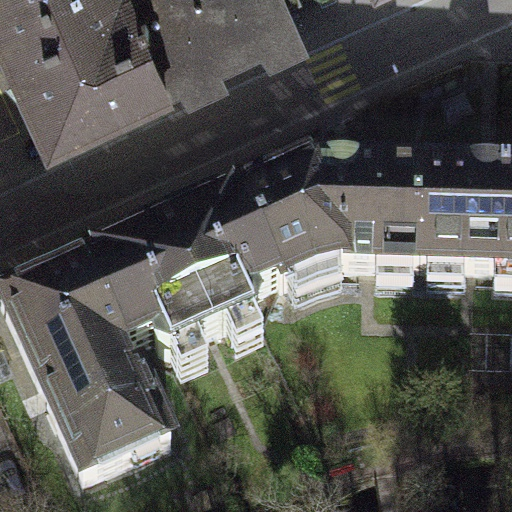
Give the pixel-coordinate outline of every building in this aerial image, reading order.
[(0,0),(0,6),(2,8),(19,45),(10,56),(35,80),(52,118),(165,66),(135,0),(0,0)] [(135,0),(165,66),(291,9),(287,0),(135,0)] [(311,167),(238,199),(278,289),(337,271),(419,272),(422,170),(311,167)] [(511,172),(422,170),(419,272),(511,275),(511,172)] [(95,265),(86,269),(126,357),(152,345),(169,359),(253,322),(254,300),(278,289),(238,199),(227,204),(225,198),(193,212),(196,219),(124,251),(122,245),(92,259),(95,265)] [(86,269),(1,307),(81,486),(166,447),(126,357),(86,269)]
